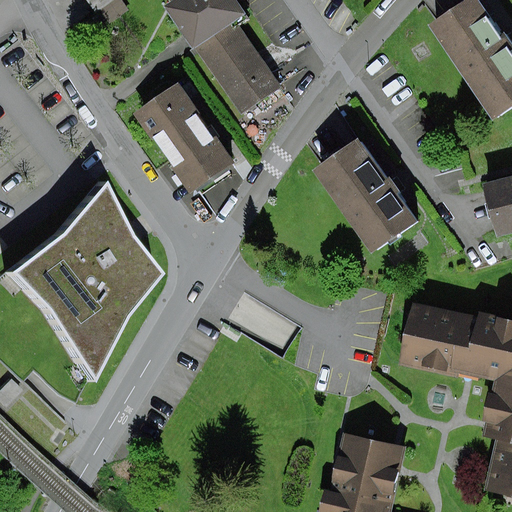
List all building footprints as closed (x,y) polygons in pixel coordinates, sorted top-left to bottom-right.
[(82,0),(93,14),(113,0),(82,0)] [(195,49),(235,22),(246,15),(235,0),(173,0),(164,7),(193,50),(195,49)] [(511,51),(478,0),(470,0),(431,25),(493,119),(511,107),(511,51)] [(235,22),(195,49),(241,115),(281,87),(235,22)] [(178,86),(134,115),(187,193),(230,164),(178,86)] [(359,137),(315,168),(372,252),(417,221),(359,137)] [(511,175),(483,183),(496,233),(511,229),(511,175)] [(54,236),(3,274),(46,321),(86,384),(116,319),(155,275),(124,237),(98,183),(54,236)] [(495,311),(427,296),(413,360),(468,372),(469,367),(510,375),(498,431),(510,433),(498,486),(511,489),(511,308),(496,305),(495,311)] [(11,380),(0,390),(0,402),(4,407),(21,391),(11,380)] [(402,511),(417,442),(356,429),(345,484),(338,483),(333,511),(336,511),(402,511)]
